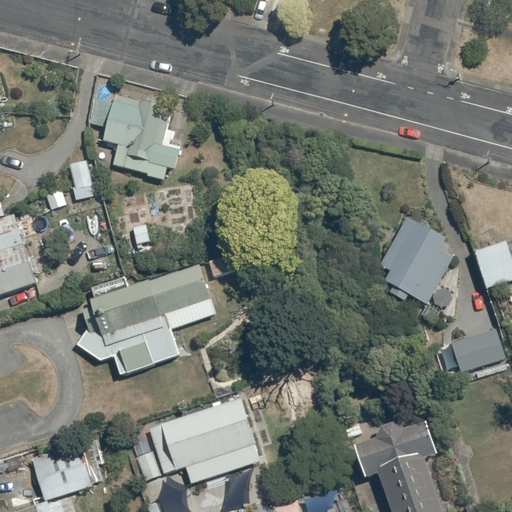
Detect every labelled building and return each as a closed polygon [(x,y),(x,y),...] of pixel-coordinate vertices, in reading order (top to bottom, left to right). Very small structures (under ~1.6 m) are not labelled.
[(119,98),(117,107),(97,101),(91,125),(111,131),(107,144),(121,148),(115,169),(167,183),(171,172),(179,174),(184,155),(165,150),(175,113),(119,98)] [(101,200),(93,161),(72,166),(81,205),(101,200)] [(0,295),(37,284),(14,215),(0,219),(0,295)] [(384,269),(395,275),(389,286),(398,290),(394,297),(409,305),(412,298),(430,307),(456,259),(443,252),(449,242),(410,221),(384,269)] [(478,255),(490,292),(511,284),(511,255),(508,245),(478,255)] [(214,278),(236,271),(231,255),(209,262),(214,278)] [(126,277),(91,288),(95,298),(90,300),(92,308),(82,310),(88,329),(77,346),(101,362),(114,357),(120,376),(127,373),(128,375),(155,366),(154,365),(180,356),(172,330),(217,314),(200,265),(151,282),(150,280),(129,288),(126,277)] [(497,331),(455,345),(465,375),(508,361),(497,331)] [(185,469),(191,486),(261,462),(255,445),(257,445),(241,399),(150,430),(157,451),(137,458),(145,482),(185,469)] [(376,439),(354,447),(365,479),(378,475),(391,511),(442,511),(424,459),(437,455),(426,423),(405,430),(394,424),(381,428),(376,439)] [(349,439),(363,434),(359,425),(345,430),(349,439)] [(137,456),(151,451),(145,434),(131,439),(137,456)] [(39,468),(50,503),(95,489),(84,454),(39,468)] [(39,510),(39,511),(65,511),(63,503),(39,510)]
